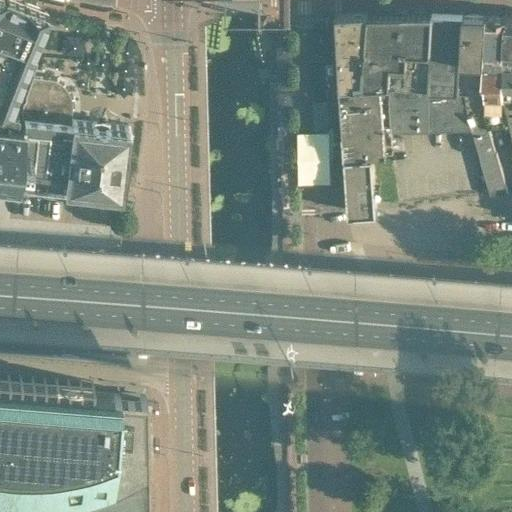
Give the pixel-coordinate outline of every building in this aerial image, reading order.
[(32,76),(31,79),(27,78),(23,76),(48,14),(12,0),(0,0),(0,174),(7,175),(13,176),(13,179),(14,179),(14,182),(23,186),(33,188),(43,189),(53,190),(63,189),(63,184),(70,185),(121,190),(128,124),(113,122),(111,122),(104,121),(102,121),(95,120),(79,119),(70,118),(71,111),(71,108),(72,104),(71,99),(69,94),(67,90),(64,86),(61,83),(57,80),(52,79),(48,78),(35,76),(32,76)] [(363,82),(368,9),(336,11),(337,28),(339,61),(326,62),(328,84),(363,82)] [(428,88),(434,9),(368,9),(363,82),(388,81),(389,96),(391,122),(391,129),(392,129),(429,128),(429,88),(428,88)] [(458,90),(463,11),(435,9),(434,9),(428,88),(429,88),(429,128),(472,128),(468,115),(464,95),(463,90),(458,90)] [(464,95),(468,115),(472,128),(477,143),(481,156),(480,156),(485,173),(491,193),(508,190),(508,189),(502,171),(497,151),(496,151),(492,139),(489,126),(490,126),(490,125),(489,125),(486,111),(485,108),(486,107),(486,94),(485,81),(483,81),(486,12),(463,11),(458,90),(463,90),(464,95)] [(503,55),(505,13),(486,12),(483,81),(485,81),(486,94),(504,95),(503,77),(503,55)] [(511,13),(505,13),(503,55),(503,77),(504,95),(506,100),(510,122),(511,130),(511,13)] [(85,60),(88,42),(71,39),(68,57),(85,60)] [(363,82),(328,84),(329,100),(342,99),(389,96),(388,81),(363,82)] [(508,107),(506,100),(504,95),(486,94),(486,107),(508,107)] [(389,96),(342,99),(343,125),(391,122),(389,96)] [(394,150),(392,129),(391,129),(391,122),(343,125),(345,153),(373,151),(394,150)] [(343,125),(341,125),(331,126),(333,153),(345,153),(343,125)] [(377,207),(373,151),(345,153),(349,210),(361,209),(377,207)] [(436,297),(408,295),(406,326),(434,328),(436,297)] [(147,511),(147,468),(146,395),(92,391),(66,389),(0,383),(0,502),(19,504),(31,504),(42,503),(57,501),(65,500),(69,499),(70,511),(147,511)]
